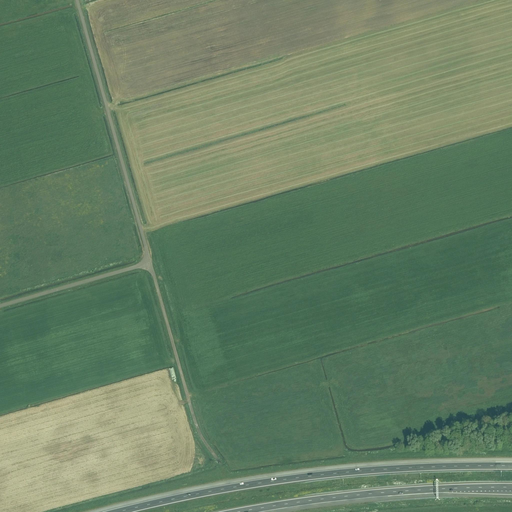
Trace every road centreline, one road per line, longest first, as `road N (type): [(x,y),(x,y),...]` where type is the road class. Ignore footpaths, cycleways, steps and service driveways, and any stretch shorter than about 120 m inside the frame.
road 1 (motorway): [(511,466),(333,472),(116,511)]
road 2 (unclassified): [(150,263),(76,0)]
road 3 (motorway): [(243,511),(339,497),(511,487)]
road 4 (unclassified): [(219,463),(199,434),(150,263)]
road 5 (unclassified): [(0,306),(150,263)]
